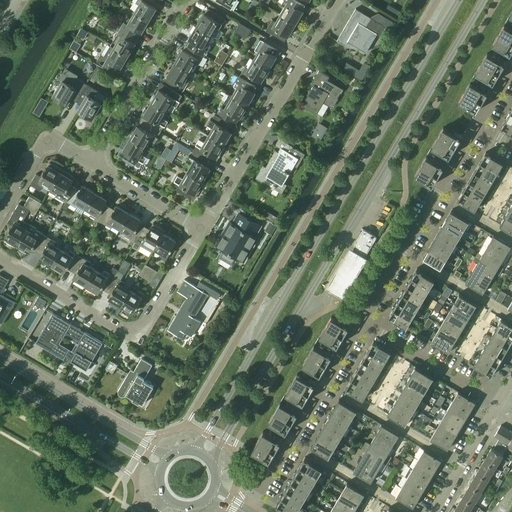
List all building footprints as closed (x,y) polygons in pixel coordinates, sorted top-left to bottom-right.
[(139,5),(134,12),(148,20),(156,8),(151,5),(154,0),(136,0),(135,3),(139,5)] [(214,0),(231,10),(236,0),(214,0)] [(280,14),(295,23),(303,10),(306,5),(297,0),(283,0),(281,4),(284,6),(280,14)] [(196,26),(212,35),(216,27),(219,29),(225,18),(207,8),(204,13),(196,26)] [(355,8),(337,40),(345,46),(348,42),(366,52),(377,34),(380,36),(385,27),(390,29),(394,22),(379,13),(374,21),(369,18),(370,17),(355,8)] [(127,17),(121,27),(137,37),(140,32),(141,32),(148,20),(134,12),(130,19),(127,17)] [(266,30),(284,41),(287,36),(288,36),(295,23),(280,14),(275,21),(272,19),(266,30)] [(235,31),(245,37),(250,29),(240,22),(235,31)] [(498,34),(511,42),(511,29),(504,24),(498,34)] [(186,44),(204,55),(210,44),(207,42),(212,35),(196,26),(188,39),(189,39),(186,44)] [(110,45),(128,55),(135,43),(134,42),(137,37),(121,27),(110,45)] [(492,44),(510,54),(511,50),(511,42),(498,34),(492,44)] [(257,52),(253,59),(269,69),(276,56),(276,55),(279,50),(261,39),(254,50),(257,52)] [(175,62),(190,71),(195,64),(198,65),(204,55),(186,44),(183,49),(182,49),(175,62)] [(97,61),(118,73),(121,67),(128,55),(110,45),(103,57),(100,55),(97,61)] [(481,63),(499,73),(504,64),(487,53),(481,63)] [(245,65),(239,76),(257,86),(260,81),(261,82),(269,69),(253,59),(249,67),(245,65)] [(164,80),(182,91),(189,80),(186,78),(190,71),(175,62),(167,75),(164,80)] [(475,73),(493,83),(499,73),(481,63),(475,73)] [(72,95),(77,98),(86,84),(75,78),(76,76),(66,69),(65,71),(64,71),(60,77),(61,77),(59,80),(62,81),(57,89),(56,88),(54,93),(53,96),(67,104),(72,95)] [(303,105),(316,113),(323,102),(332,107),(333,104),(334,105),(338,98),(337,98),(342,89),(327,80),(329,77),(319,71),(314,78),(318,81),(317,83),(316,83),(315,83),(315,84),(314,84),(311,89),(312,89),(303,105)] [(236,88),(232,96),(247,105),(255,92),(254,92),(257,86),(239,76),(233,86),(236,88)] [(464,92),(482,102),(487,92),(470,82),(464,92)] [(78,110),(91,118),(100,103),(93,98),(97,91),(86,84),(77,98),(83,102),(78,110)] [(151,102),(167,111),(171,104),(176,107),(179,101),(182,95),(163,84),(160,90),(159,89),(158,90),(156,89),(153,93),(155,94),(151,102)] [(458,101),(476,112),(482,102),(464,92),(458,101)] [(218,112),(236,123),(239,117),(240,118),(240,117),(243,118),(250,106),(247,105),(232,96),(227,103),(224,101),(218,112)] [(141,120),(160,131),(163,126),(164,127),(168,121),(163,118),(167,111),(151,102),(147,109),(145,108),(142,112),(144,113),(143,114),(145,115),(141,120)] [(37,105),(32,112),(39,116),(43,109),(37,105)] [(212,128),(208,135),(224,144),(228,137),(230,138),(233,134),(231,133),(231,132),(230,131),(233,126),(214,115),(211,120),(210,119),(207,125),(212,128)] [(501,126),(511,133),(511,121),(506,118),(501,126)] [(128,137),(145,147),(149,140),(155,143),(158,137),(157,137),(160,131),(141,120),(138,126),(137,125),(137,126),(135,125),(128,137)] [(437,137),(455,147),(460,138),(443,127),(437,137)] [(196,145),(193,151),(212,162),(215,157),(216,157),(217,156),(219,157),(221,153),(219,152),(224,144),(208,135),(204,142),(199,139),(195,145),(196,145)] [(120,157),(139,168),(142,162),(143,163),(146,157),(141,154),(145,147),(128,137),(121,148),(123,150),(122,150),(123,151),(120,157)] [(431,147),(449,157),(455,147),(437,137),(431,147)] [(272,187),(282,193),(286,184),(282,182),(288,172),(290,173),(291,171),(288,170),(291,164),(297,167),(305,153),(279,138),(275,144),(282,149),(280,153),(275,150),(266,167),(263,165),(256,177),(264,182),(268,176),(276,181),(274,184),(274,183),(272,187)] [(191,165),(187,171),(202,181),(207,173),(209,174),(211,170),(209,169),(210,168),(209,167),(212,162),(193,151),(190,156),(189,156),(185,161),(191,165)] [(485,152),(480,162),(497,172),(503,163),(485,152)] [(420,166),(438,176),(443,166),(426,156),(420,166)] [(44,184),(51,188),(61,169),(49,162),(43,173),(38,170),(31,181),(42,187),(44,184)] [(480,162),(474,171),(492,182),(497,172),(480,162)] [(414,175),(432,186),(438,176),(420,166),(414,175)] [(49,191),(66,201),(73,189),(68,186),(74,177),(61,169),(51,188),(49,191)] [(172,187),(190,198),(194,193),(195,193),(195,192),(197,194),(200,189),(198,188),(202,181),(187,171),(183,178),(177,175),(174,181),(175,182),(172,187)] [(474,171),(469,181),(486,191),(492,182),(474,171)] [(469,181),(463,190),(481,200),(486,191),(469,181)] [(79,204),(85,208),(94,192),(82,185),(78,192),(73,189),(66,201),(77,208),(79,204)] [(457,200),(475,210),(481,200),(463,190),(457,200)] [(90,215),(100,222),(108,209),(102,206),(106,200),(94,192),(85,208),(92,212),(90,215)] [(15,247),(29,224),(23,220),(29,210),(36,213),(42,203),(29,196),(23,206),(18,203),(7,222),(12,225),(5,237),(6,238),(6,241),(15,247)] [(113,224),(120,228),(129,213),(117,206),(113,212),(108,209),(100,222),(111,228),(113,224)] [(446,218),(464,229),(469,221),(451,210),(446,218)] [(251,217),(258,221),(261,216),(254,211),(251,217)] [(124,236),(135,242),(142,230),(137,227),(141,220),(129,213),(120,228),(126,232),(124,236)] [(230,221),(216,245),(224,249),(219,257),(231,264),(236,256),(243,261),(257,238),(254,236),(260,226),(239,213),(233,223),(230,221)] [(500,225),(511,232),(511,221),(504,217),(500,225)] [(442,226),(459,236),(464,229),(446,218),(442,226)] [(154,249),(163,233),(165,230),(153,223),(147,233),(142,230),(135,242),(152,252),(154,249)] [(33,245),(38,248),(46,236),(35,229),(36,228),(29,224),(15,247),(25,253),(28,251),(29,251),(33,245)] [(437,234),(455,244),(459,236),(442,226),(437,234)] [(364,256),(365,257),(376,237),(363,229),(355,242),(354,244),(356,251),(364,256)] [(159,256),(165,260),(170,253),(168,252),(175,240),(163,233),(154,249),(161,253),(159,256)] [(432,241),(450,252),(455,244),(437,234),(432,241)] [(475,256),(488,264),(502,240),(493,235),(482,255),(477,252),(475,256)] [(39,258),(52,265),(61,249),(54,245),(56,242),(46,236),(38,248),(43,251),(39,258)] [(502,240),(488,264),(501,272),(504,268),(499,265),(511,246),(502,240)] [(428,249),(445,260),(450,252),(432,241),(428,249)] [(68,265),(73,268),(80,256),(69,250),(67,253),(61,249),(52,265),(64,272),(68,265)] [(423,257),(441,268),(445,260),(428,249),(423,257)] [(74,278),(86,285),(95,269),(89,266),(91,262),(80,256),(73,268),(78,271),(74,278)] [(465,283),(474,288),(488,264),(475,256),(473,260),(477,263),(465,283)] [(142,269),(154,276),(157,271),(145,264),(142,269)] [(474,288),(483,293),(495,273),(499,276),(501,272),(488,264),(474,288)] [(107,288),(118,270),(114,268),(110,274),(104,270),(102,273),(95,269),(86,285),(98,292),(102,285),(107,288)] [(412,276),(430,287),(434,278),(417,268),(412,276)] [(139,274),(151,282),(154,276),(142,269),(139,274)] [(120,305),(130,290),(123,286),(125,282),(120,280),(124,274),(118,270),(107,288),(112,292),(108,298),(109,299),(109,302),(117,307),(120,305)] [(0,308),(2,306),(7,298),(0,294),(8,280),(0,274),(0,308)] [(407,284),(425,294),(430,287),(412,276),(407,284)] [(187,297),(167,329),(179,336),(183,331),(192,336),(201,320),(192,315),(205,292),(208,294),(208,293),(217,299),(220,294),(200,281),(197,286),(184,279),(177,291),(187,297)] [(403,292),(420,302),(425,294),(407,284),(403,292)] [(120,305),(132,312),(139,301),(141,301),(145,294),(138,290),(136,294),(130,290),(120,305)] [(398,299),(416,310),(420,302),(403,292),(398,299)] [(459,293),(454,301),(472,312),(477,303),(459,293)] [(38,296),(33,304),(41,308),(46,301),(38,296)] [(394,307),(411,317),(416,310),(398,299),(394,307)] [(454,301),(450,309),(467,319),(472,312),(454,301)] [(389,315),(406,326),(411,317),(394,307),(389,315)] [(450,309),(445,317),(463,327),(467,319),(450,309)] [(36,343),(53,353),(69,326),(65,323),(66,321),(52,313),(49,319),(50,320),(36,343)] [(325,326),(343,336),(349,326),(331,316),(325,326)] [(445,317),(440,324),(458,335),(463,327),(445,317)] [(496,328),(511,337),(511,324),(501,318),(496,328)] [(70,361),(84,369),(90,360),(91,361),(102,342),(84,332),(83,333),(80,331),(80,330),(70,324),(69,326),(53,353),(63,359),(65,356),(71,360),(70,361)] [(440,324),(436,332),(453,343),(458,335),(440,324)] [(319,335),(337,346),(343,336),(325,326),(319,335)] [(490,337),(508,348),(511,340),(511,337),(496,328),(490,337)] [(431,340),(449,351),(453,343),(436,332),(431,340)] [(485,346),(502,357),(508,348),(490,337),(485,346)] [(373,341),(368,351),(385,361),(391,352),(373,341)] [(308,354),(326,365),(332,355),(314,345),(308,354)] [(479,356),(497,366),(502,357),(485,346),(479,356)] [(368,351),(362,360),(380,371),(385,361),(368,351)] [(302,364),(320,375),(326,365),(308,354),(302,364)] [(473,366),(491,376),(497,366),(479,356),(473,366)] [(126,394),(142,404),(153,386),(143,380),(152,364),(141,358),(128,380),(125,378),(118,389),(118,391),(118,393),(119,395),(121,396),(123,396),(125,396),(126,394)] [(362,360),(357,369),(374,380),(380,371),(362,360)] [(411,374),(428,385),(433,377),(416,366),(411,374)] [(357,369),(351,379),(369,389),(374,380),(357,369)] [(291,383),(309,393),(315,384),(297,373),(291,383)] [(406,382),(424,393),(428,385),(411,374),(406,382)] [(345,388),(363,399),(369,389),(351,379),(345,388)] [(402,390),(419,400),(424,393),(406,382),(402,390)] [(285,393),(303,403),(309,393),(291,383),(285,393)] [(397,398),(415,408),(419,400),(402,390),(397,398)] [(452,401),(470,411),(476,402),(458,391),(452,401)] [(392,405),(410,416),(415,408),(397,398),(392,405)] [(334,407),(352,418),(357,409),(339,399),(334,407)] [(447,410),(464,421),(470,411),(452,401),(447,410)] [(274,412),(292,422),(298,412),(280,402),(274,412)] [(388,414),(405,424),(410,416),(392,405),(388,414)] [(330,415),(347,425),(352,418),(334,407),(330,415)] [(441,420),(459,430),(464,421),(447,410),(441,420)] [(268,422),(286,432),(292,422),(274,412),(268,422)] [(325,423),(343,433),(347,425),(330,415),(325,423)] [(436,429),(453,439),(459,430),(441,420),(436,429)] [(320,430),(338,441),(343,433),(325,423),(320,430)] [(363,445),(376,453),(390,429),(381,424),(370,444),(365,441),(363,445)] [(494,436),(499,439),(508,444),(511,438),(511,432),(500,426),(494,436)] [(390,429),(376,453),(389,461),(392,457),(387,454),(399,434),(390,429)] [(430,439),(448,449),(453,439),(436,429),(430,439)] [(316,438),(333,448),(338,441),(320,430),(316,438)] [(257,440),(275,451),(280,441),(263,431),(257,440)] [(311,446),(329,457),(333,448),(316,438),(311,446)] [(251,450),(269,461),(275,451),(257,440),(251,450)] [(353,471),(362,477),(376,453),(363,445),(361,449),(365,452),(353,471)] [(484,461),(495,467),(503,455),(493,449),(491,448),(484,461)] [(418,459),(436,469),(441,460),(424,449),(418,459)] [(362,477),(371,482),(383,462),(387,465),(389,461),(376,453),(362,477)] [(300,465),(317,475),(322,467),(305,457),(300,465)] [(412,468),(430,479),(436,469),(418,459),(412,468)] [(477,473),(488,480),(495,467),(484,461),(477,473)] [(295,473),(313,483),(317,475),(300,465),(295,473)] [(407,477),(425,488),(430,479),(412,468),(407,477)] [(291,480),(308,491),(313,483),(295,473),(291,480)] [(469,485),(481,492),(488,480),(477,473),(469,485)] [(401,487),(419,497),(425,488),(407,477),(401,487)] [(286,488),(304,499),(308,491),(291,480),(286,488)] [(347,482),(342,490),(360,500),(365,492),(347,482)] [(462,497),(474,504),(481,492),(469,485),(462,497)] [(396,497),(413,507),(419,497),(401,487),(396,497)] [(282,496),(299,506),(304,499),(286,488),(282,496)] [(342,490),(338,498),(355,508),(360,500),(342,490)] [(277,504),(289,511),(295,511),(299,506),(282,496),(277,504)] [(455,510),(459,511),(468,511),(474,504),(462,497),(455,510)] [(338,498),(333,506),(343,511),(352,511),(355,508),(338,498)]
